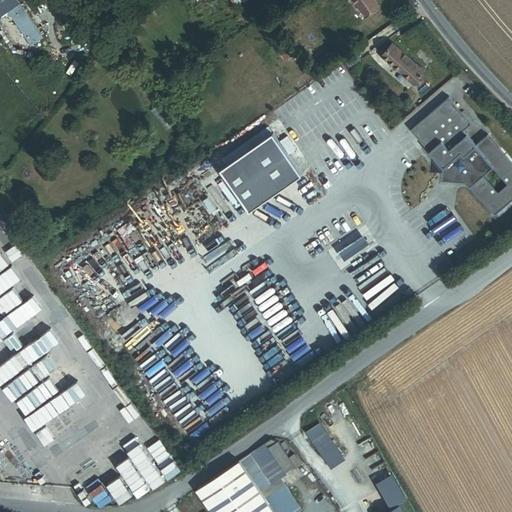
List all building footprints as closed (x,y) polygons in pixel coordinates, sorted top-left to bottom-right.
[(0,0),(0,33),(17,57),(38,41),(9,0),(0,0)] [(351,0),(368,23),(380,14),(369,0),(351,0)] [(426,75),(393,48),(383,60),(411,83),(415,78),(420,82),(426,75)] [(420,82),(415,78),(411,83),(416,87),(420,82)] [(511,208),(511,169),(488,141),(476,151),(464,137),(472,130),(462,118),(461,120),(457,116),(459,115),(449,103),(413,134),(423,146),(425,144),(428,148),(424,151),(443,173),(443,179),(445,183),(451,187),(465,188),(495,223),(511,208)] [(249,147),(274,130),(269,123),(245,140),(249,147)] [(303,172),(274,130),(249,147),(245,140),(223,156),(227,162),(221,166),(250,208),(292,180),(303,172)] [(428,148),(425,144),(423,146),(413,134),(411,136),(424,151),(428,148)] [(0,319),(31,300),(11,269),(10,270),(2,257),(0,258),(0,319)] [(0,342),(42,318),(34,304),(0,323),(0,342)] [(71,340),(80,335),(69,316),(57,324),(69,344),(73,342),(71,340)] [(0,364),(39,342),(31,329),(0,346),(0,364)] [(0,390),(10,404),(75,360),(55,331),(28,350),(38,363),(0,388),(0,390)] [(73,400),(89,390),(82,378),(66,388),(73,400)] [(62,415),(72,429),(102,406),(92,393),(62,415)] [(53,411),(63,406),(58,397),(48,403),(53,411)] [(101,441),(135,492),(150,483),(155,491),(178,476),(138,416),(101,441)] [(316,460),(344,446),(330,419),(302,433),(316,460)] [(115,501),(119,508),(135,498),(96,438),(79,449),(88,462),(75,470),(83,482),(101,510),(115,501)] [(301,469),(293,457),(281,440),(271,438),(239,461),(263,496),(290,477),(301,469)] [(274,511),(263,496),(239,461),(207,483),(196,491),(211,511),(274,511)] [(301,511),(310,506),(290,477),(263,496),(274,511),(301,511)] [(384,499),(394,493),(385,477),(375,483),(384,499)]
